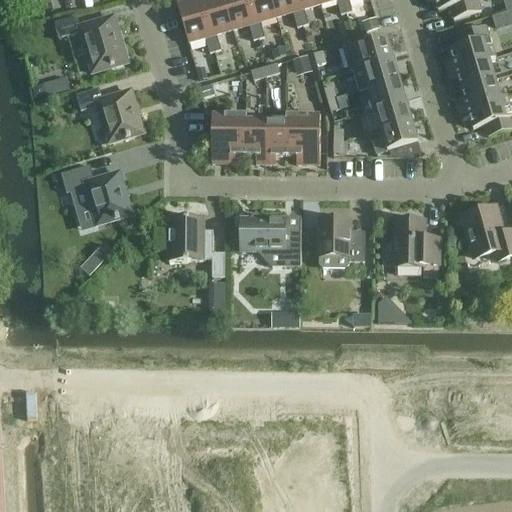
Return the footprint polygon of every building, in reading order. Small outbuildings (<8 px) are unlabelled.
[(194,0),(176,5),(188,46),(205,41),(209,55),(215,54),(198,0),(194,0)] [(198,0),(215,54),(221,52),(216,37),(233,32),(221,0),(198,0)] [(221,0),(233,32),(249,28),(253,43),(258,41),(247,0),(221,0)] [(247,0),(258,41),(264,39),(260,24),(278,19),(269,0),(247,0)] [(269,0),(278,19),(293,15),(297,30),(303,28),(294,0),(269,0)] [(294,0),(303,28),(308,27),(304,12),(320,7),(317,0),(294,0)] [(317,0),(320,7),(336,2),(341,17),(347,15),(341,0),(317,0)] [(341,0),(347,15),(352,14),(347,0),(341,0)] [(424,0),(426,5),(435,2),(438,13),(449,10),(453,21),(481,13),(477,0),(424,0)] [(505,14),(491,19),(495,31),(509,27),(505,14)] [(128,66),(114,18),(79,28),(76,17),(53,24),(58,41),(79,35),(92,76),(128,66)] [(376,19),(361,23),(364,35),(365,34),(379,31),(376,19)] [(444,65),(447,75),(489,63),(489,62),(495,60),(492,48),(491,48),(489,42),(490,42),(486,28),(457,37),(461,48),(449,52),(450,58),(451,58),(453,62),(444,65)] [(311,34),(305,36),(307,44),(313,42),(311,34)] [(353,73),(353,74),(393,62),(387,40),(359,48),(358,44),(342,49),(349,74),(353,73)] [(283,48),(271,52),(274,61),(286,58),(286,57),(283,48)] [(326,65),(322,53),(313,56),(317,68),(326,65)] [(307,57),(292,62),(295,74),(311,70),(307,57)] [(359,94),(368,91),(399,82),(393,62),(353,74),(359,94)] [(459,86),(461,92),(495,82),(489,63),(447,75),(450,84),(458,81),(460,86),(459,86)] [(264,70),(266,79),(280,75),(277,66),(264,70)] [(203,68),(195,71),(196,73),(199,83),(207,81),(204,71),(203,68)] [(253,83),(266,79),(264,70),(251,74),(253,83)] [(368,91),(374,112),(406,103),(399,82),(368,91)] [(456,104),(459,114),(500,102),(500,101),(506,99),(506,100),(507,100),(507,99),(501,100),(495,82),(461,92),(462,97),(463,97),(464,101),(456,104)] [(43,87),(31,90),(34,102),(47,99),(43,87)] [(212,87),(199,91),(202,101),(215,97),(212,87)] [(323,91),(327,104),(336,101),(333,88),(323,91)] [(108,146),(144,136),(131,93),(102,101),(99,90),(75,97),(80,114),(97,109),(108,146)] [(511,112),(507,100),(506,100),(506,99),(500,101),(500,102),(459,114),(461,123),(470,120),(471,125),(473,131),(484,128),(488,139),(511,131),(511,117),(510,112),(511,112)] [(340,112),(336,101),(327,104),(330,114),(340,112)] [(370,136),(412,124),(406,103),(374,112),(381,133),(370,136)] [(235,158),(245,158),(246,124),(246,123),(246,117),(212,116),(211,167),(235,167),(235,158)] [(286,124),(286,159),(296,159),(296,167),(320,168),(320,117),(286,117),(285,123),(285,124),(286,124)] [(246,124),(245,158),(256,158),(255,167),(265,167),(266,123),(246,123),(246,124)] [(266,123),(265,167),(275,167),(275,159),(286,159),(286,124),(285,124),(285,123),(266,123)] [(418,144),(412,124),(370,136),(376,157),(418,144)] [(334,132),(333,144),(342,145),(342,144),(343,144),(343,132),(334,132)] [(347,144),(343,144),(342,144),(342,145),(333,144),(333,156),(347,156),(347,144)] [(89,168),(87,169),(86,163),(59,171),(60,177),(66,195),(85,190),(96,228),(132,218),(120,174),(94,182),(89,168)] [(511,259),(511,233),(503,236),(496,208),(461,219),(473,262),(493,256),(495,265),(511,259)] [(205,234),(205,221),(186,221),(186,220),(168,220),(167,265),(205,265),(205,262),(212,262),(212,280),(224,280),(225,256),(213,256),(213,234),(205,234)] [(300,268),(301,221),(241,220),(241,254),(259,254),(272,268),(300,268)] [(317,259),(318,259),(318,267),(321,271),(345,272),(349,268),(349,264),(364,264),(364,235),(350,234),(350,222),(318,222),(317,259)] [(438,280),(439,246),(439,240),(425,240),(425,223),(393,222),(393,269),(423,270),(423,280),(438,280)] [(100,251),(90,263),(98,270),(109,259),(100,251)] [(225,286),(209,286),(209,314),(225,314),(225,286)] [(386,299),(378,306),(378,327),(386,327),(394,327),(394,307),(386,299)] [(282,315),(271,315),(271,329),(271,330),(299,330),(299,318),(299,316),(299,315),(298,315),(282,315)]
